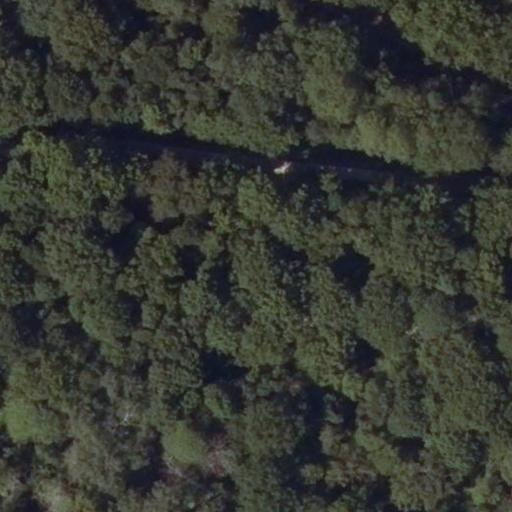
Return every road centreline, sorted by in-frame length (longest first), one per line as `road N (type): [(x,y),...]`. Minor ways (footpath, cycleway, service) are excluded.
road 1 (track): [(0,139),(511,194)]
road 2 (track): [(511,76),(358,0)]
